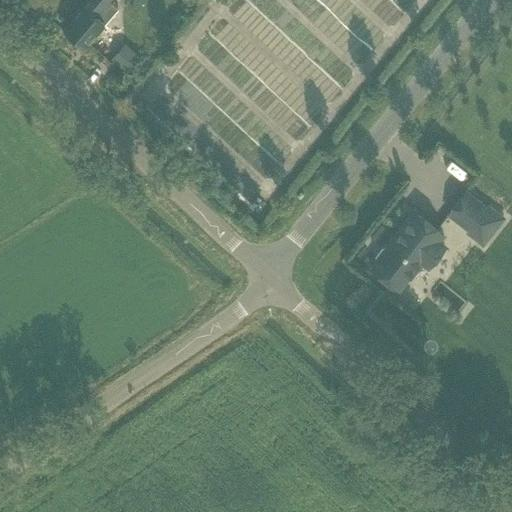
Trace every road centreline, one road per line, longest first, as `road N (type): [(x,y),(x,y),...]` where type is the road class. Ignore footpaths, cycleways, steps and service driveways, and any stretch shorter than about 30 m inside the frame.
road 1 (unclassified): [(272,281),(0,26)]
road 2 (unclassified): [(272,281),(497,0)]
road 3 (unclassified): [(0,470),(272,281)]
road 4 (unclassified): [(511,505),(272,281)]
